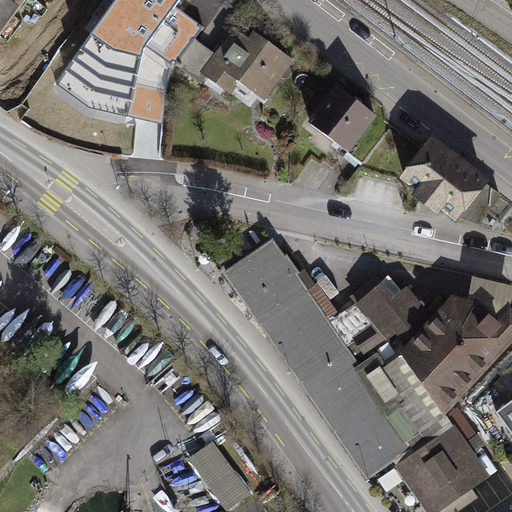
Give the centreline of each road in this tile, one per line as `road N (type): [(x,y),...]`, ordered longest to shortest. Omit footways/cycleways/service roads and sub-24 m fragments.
road 1 (primary): [(352,511),(259,382),(180,293),(0,150)]
road 2 (residential): [(511,267),(137,189)]
road 3 (tertiary): [(511,167),(287,0)]
